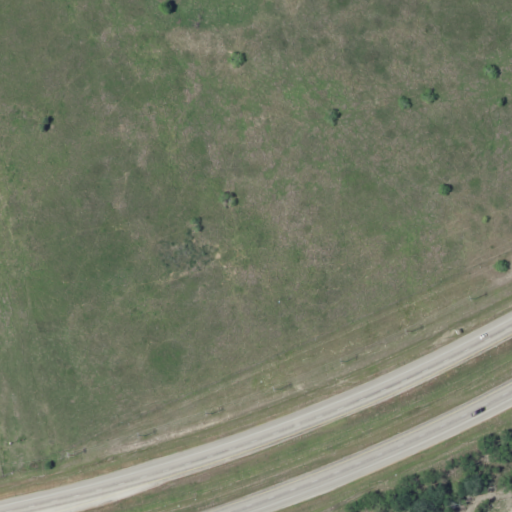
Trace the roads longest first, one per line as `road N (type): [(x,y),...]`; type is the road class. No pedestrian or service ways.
road 1 (trunk): [(511,318),(432,363),(267,428),(0,502)]
road 2 (trunk): [(232,511),(394,459),(511,392)]
